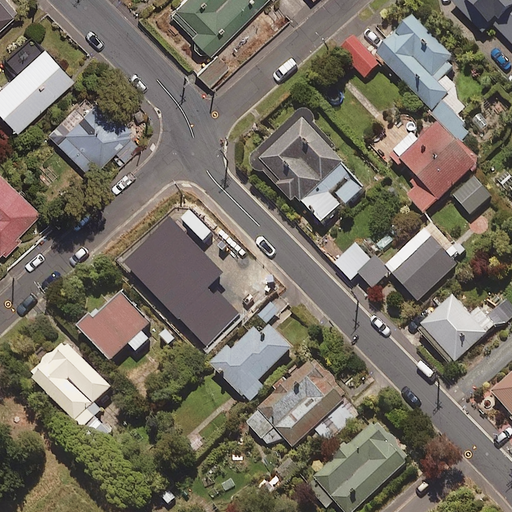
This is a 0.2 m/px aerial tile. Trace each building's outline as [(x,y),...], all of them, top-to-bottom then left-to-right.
[(0,0),(0,32),(17,17),(0,0)] [(270,0),(189,0),(172,18),(212,59),(271,1),(270,0)] [(511,0),(454,0),(487,36),(498,26),(511,41),(511,0)] [(450,55),(412,13),(374,47),(431,110),(449,94),(430,73),(450,55)] [(380,63),(353,34),(337,49),(364,78),(380,63)] [(74,85),(44,52),(0,92),(0,118),(17,137),(74,85)] [(229,70),(216,58),(197,77),(209,89),(229,70)] [(58,145),(92,179),(135,136),(101,102),(58,145)] [(343,161),(302,116),(255,159),(296,203),(343,161)] [(476,165),(436,121),(397,156),(437,200),(476,165)] [(491,193),(474,174),(452,195),(469,213),(491,193)] [(41,217),(0,180),(0,260),(1,261),(41,217)] [(458,264),(425,227),(384,264),(389,269),(418,301),(458,264)] [(358,272),(371,260),(355,243),(334,262),(350,279),(358,272)] [(179,255),(144,290),(198,343),(233,308),(179,255)] [(371,286),(389,269),(384,264),(377,255),(371,260),(358,272),(371,286)] [(88,310),(75,321),(109,359),(150,322),(121,289),(93,315),(88,310)] [(487,331),(452,294),(419,324),(453,361),(487,331)] [(210,359),(250,399),(265,384),(258,377),(291,343),(267,320),(258,329),(252,323),(230,344),(228,342),(210,359)] [(30,369),(74,419),(109,388),(65,338),(30,369)] [(256,407),(292,446),(344,398),(308,359),(256,407)] [(511,370),(490,388),(511,414),(511,370)] [(374,419),(313,475),(347,511),(349,511),(409,458),(374,419)]
